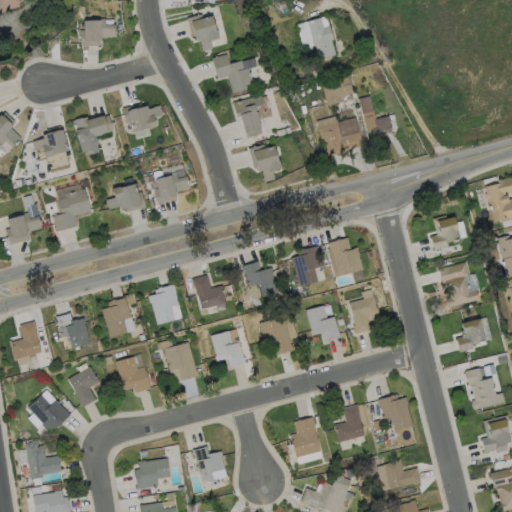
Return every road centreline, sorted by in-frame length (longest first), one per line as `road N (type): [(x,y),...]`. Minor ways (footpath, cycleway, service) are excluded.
road 1 (tertiary): [(0,299),(351,210),(381,187)]
road 2 (tertiary): [(381,187),(340,188),(238,212),(0,282)]
road 3 (residential): [(420,349),(97,440)]
road 4 (residential): [(457,511),(381,187)]
road 5 (residential): [(238,212),(214,146),(164,64),(148,0)]
road 6 (tertiary): [(511,148),(381,187)]
